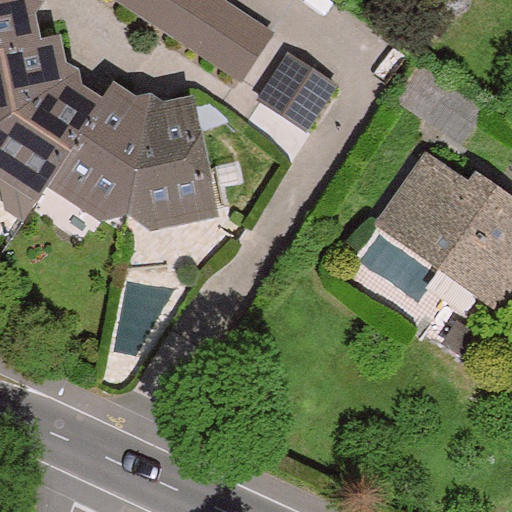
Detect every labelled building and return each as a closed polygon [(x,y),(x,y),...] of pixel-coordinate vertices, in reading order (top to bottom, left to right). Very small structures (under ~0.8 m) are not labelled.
[(0,0),(0,6),(32,13),(39,0),(0,0)] [(222,0),(113,0),(242,83),(274,33),(222,0)] [(32,13),(0,6),(0,56),(37,46),(32,13)] [(37,46),(0,56),(0,142),(67,95),(53,42),(37,46)] [(292,63),(266,105),(311,134),(337,92),(292,63)] [(67,95),(0,142),(0,179),(41,206),(53,189),(99,117),(67,95)] [(99,117),(53,189),(108,227),(135,222),(154,121),(111,97),(99,117)] [(154,121),(135,222),(158,237),(220,224),(197,112),(154,121)] [(478,199),(434,167),(385,233),(506,318),(511,309),(511,207),(486,189),(478,199)]
